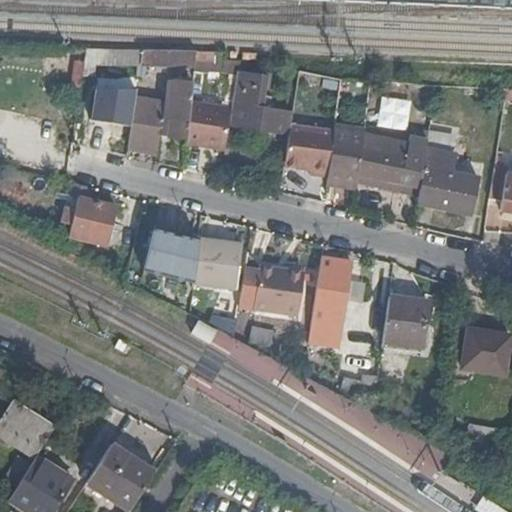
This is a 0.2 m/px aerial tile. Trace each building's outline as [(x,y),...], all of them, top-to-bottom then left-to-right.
[(143,51),(87,50),(84,72),(97,73),(98,61),(141,63),(143,51)] [(197,52),(143,51),(141,63),(139,75),(148,76),(149,65),(195,68),(196,61),(197,52)] [(213,52),(197,52),(196,61),(212,62),(213,52)] [(84,72),(82,86),(112,89),(113,75),(97,73),(84,72)] [(169,77),(165,102),(172,103),(175,83),(175,78),(169,77)] [(136,98),(128,147),(145,152),(147,145),(157,148),(160,136),(187,140),(191,102),(191,101),(193,84),(175,83),(172,103),(165,102),(136,98)] [(260,109),(263,87),(239,83),(232,124),(288,134),(291,114),(260,109)] [(511,104),(511,89),(505,90),(503,104),(511,104)] [(187,140),(186,144),(224,151),(231,109),(191,102),(187,140)] [(335,122),(328,174),(362,178),(369,126),(335,122)] [(328,178),(334,132),(290,126),(283,167),(310,172),(309,176),(328,178)] [(426,151),(428,141),(410,138),(407,152),(389,149),(389,146),(373,143),(372,152),(368,151),(363,174),(421,186),(426,151)] [(421,186),(418,204),(472,215),(479,180),(457,175),(460,157),(426,151),(421,186)] [(507,165),(495,163),(490,199),(503,200),(502,209),(511,210),(511,172),(506,172),(507,165)] [(92,188),(73,183),(70,195),(79,198),(77,211),(65,208),(62,221),(73,224),(71,236),(106,245),(115,207),(90,200),(92,188)] [(196,243),(149,232),(140,273),(191,284),(196,243)] [(199,240),(194,281),(236,287),(241,245),(220,242),(199,240)] [(321,266),(310,340),(337,345),(343,312),(351,262),(332,259),(330,267),(321,266)] [(304,268),(260,261),(254,304),(298,311),(304,268)] [(389,298),(382,343),(421,349),(428,304),(389,298)] [(206,347),(214,332),(195,322),(187,336),(206,347)] [(273,347),(276,331),(258,327),(255,344),(273,347)] [(504,373),(509,335),(470,328),(463,366),(504,373)] [(344,376),(339,394),(372,411),(377,376),(361,374),(359,380),(344,376)] [(411,409),(398,402),(392,413),(404,421),(411,411),(411,409)] [(38,453),(53,429),(12,403),(0,421),(0,435),(35,458),(38,453)] [(504,458),(509,459),(511,445),(511,437),(510,437),(510,429),(495,426),(490,454),(505,457),(504,458)] [(120,511),(127,511),(153,472),(111,445),(86,484),(117,504),(114,508),(120,511)] [(20,482),(34,460),(22,452),(8,475),(20,482)] [(51,511),(74,477),(38,453),(35,458),(34,460),(20,482),(9,499),(30,511),(51,511)]
